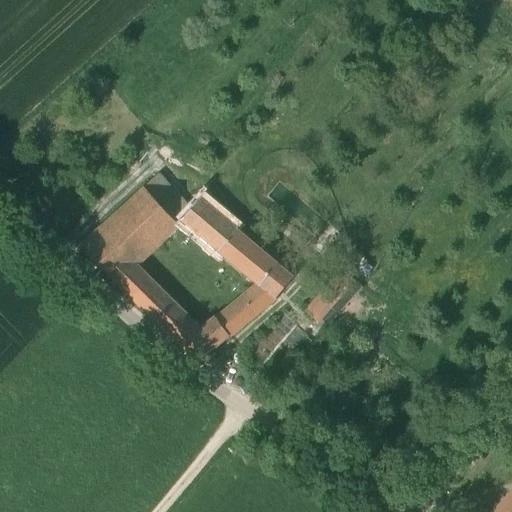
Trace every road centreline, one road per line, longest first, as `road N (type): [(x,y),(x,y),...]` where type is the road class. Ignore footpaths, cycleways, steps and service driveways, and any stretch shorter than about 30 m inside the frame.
road 1 (unclassified): [(400,490),(366,487),(242,409),(0,203)]
road 2 (unclassified): [(400,490),(449,473),(511,405)]
road 3 (track): [(156,511),(242,409)]
